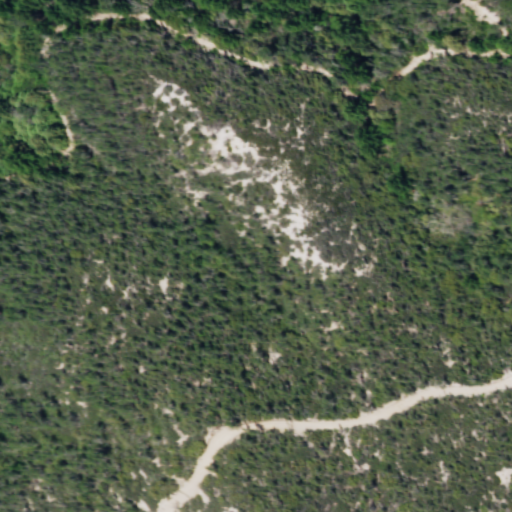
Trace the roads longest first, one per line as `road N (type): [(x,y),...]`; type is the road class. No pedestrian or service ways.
road 1 (track): [(467,0),(502,29),(495,50),(435,53),(391,76),(370,101),(353,99),(318,66),(259,67),(146,9),(97,10),(62,22),(47,41),(44,71),(72,150),(0,176)]
road 2 (track): [(511,382),(483,393),(426,391),(362,423),(225,431),(159,511)]
